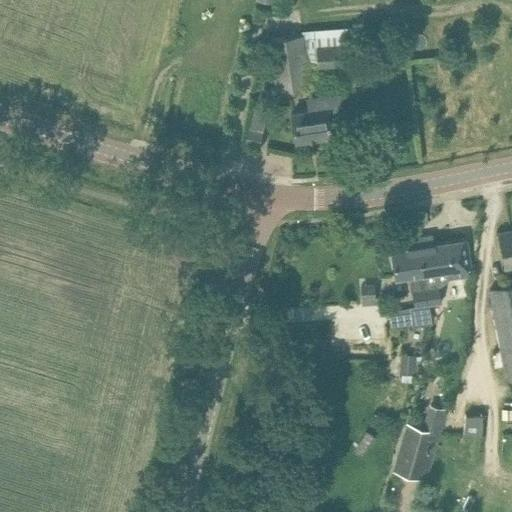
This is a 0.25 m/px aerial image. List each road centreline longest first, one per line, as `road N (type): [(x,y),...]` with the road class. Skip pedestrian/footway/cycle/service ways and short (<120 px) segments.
road 1 (unclassified): [(184,511),(264,200)]
road 2 (tertiary): [(264,200),(0,118)]
road 3 (tertiary): [(511,168),(399,191),(264,200)]
